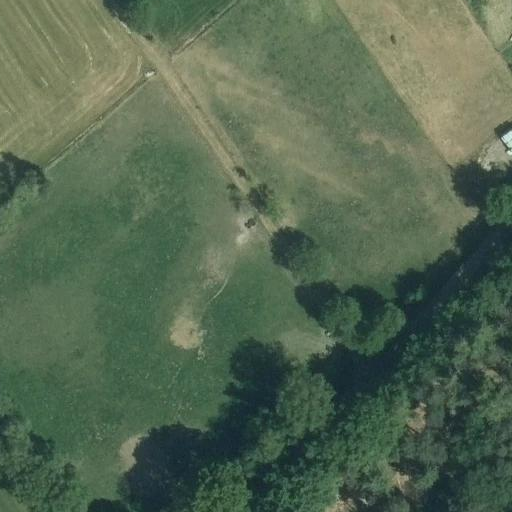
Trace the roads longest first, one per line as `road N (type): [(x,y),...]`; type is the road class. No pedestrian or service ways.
road 1 (track): [(374,377),(118,0)]
road 2 (track): [(511,211),(229,511)]
